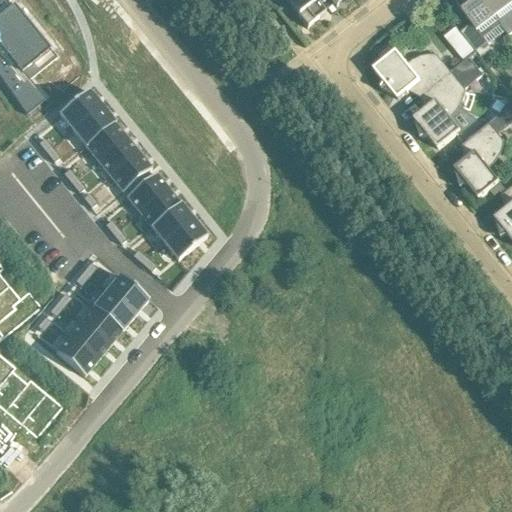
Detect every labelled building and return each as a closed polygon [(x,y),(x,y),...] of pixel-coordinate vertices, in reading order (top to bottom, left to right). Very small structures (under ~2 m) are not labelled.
[(284,0),(308,30),(309,29),(308,28),(325,15),(322,10),(314,0),(284,0)] [(459,0),(455,3),(457,5),(472,25),(461,34),(473,49),(481,58),(492,50),(488,45),(506,31),(495,18),(480,0),(459,0)] [(511,0),(480,0),(495,18),(506,31),(509,36),(511,33),(511,0)] [(14,9),(0,20),(0,50),(2,53),(0,55),(0,79),(27,117),(46,102),(24,76),(51,54),(14,9)] [(397,53),(374,71),(385,85),(381,91),(398,101),(402,93),(404,91),(407,92),(408,93),(415,87),(423,97),(422,97),(422,98),(453,74),(439,57),(438,57),(437,56),(436,56),(435,56),(433,56),(432,56),(431,56),(430,57),(429,57),(428,57),(426,57),(425,57),(424,58),(423,58),(422,58),(421,59),(419,59),(418,59),(417,60),(416,60),(415,61),(414,61),(413,62),(412,62),(411,63),(410,64),(409,64),(408,65),(407,66),(397,53)] [(426,118),(415,121),(420,139),(428,137),(439,151),(454,138),(461,132),(451,119),(454,117),(456,114),(458,111),(461,108),(462,105),(464,101),(465,98),(466,94),(466,90),(483,77),(470,60),(453,74),(422,98),(423,98),(424,98),(431,107),(424,113),(424,114),(426,118)] [(89,94),(60,117),(73,134),(102,110),(89,94)] [(462,147),(463,148),(470,142),(478,151),(471,157),(464,163),(465,164),(466,167),(455,171),(461,189),(468,187),(479,200),(500,183),(489,170),(491,168),(494,166),(495,164),(497,162),(500,158),(501,155),(502,152),(503,149),(504,146),(505,141),(499,135),(511,124),(511,113),(509,109),(491,124),(462,147)] [(102,110),(73,134),(86,150),(115,126),(102,110)] [(115,126),(86,150),(98,165),(127,141),(115,126)] [(45,141),(39,146),(46,156),(53,151),(45,141)] [(127,141),(98,165),(110,179),(139,156),(127,141)] [(53,151),(46,156),(54,165),(60,160),(53,151)] [(139,156),(110,179),(123,195),(152,172),(139,156)] [(70,172),(64,177),(71,186),(77,181),(70,172)] [(156,176),(127,200),(140,216),(169,192),(156,176)] [(77,181),(71,186),(79,196),(85,191),(77,181)] [(511,188),(502,197),(503,198),(504,197),(511,205),(511,206),(504,212),(505,213),(506,217),(495,220),(501,239),(508,236),(511,240),(511,188)] [(169,192),(140,216),(152,231),(181,207),(169,192)] [(90,196),(83,201),(91,211),(97,206),(90,196)] [(181,207),(152,231),(165,246),(194,223),(181,207)] [(111,223),(105,228),(113,238),(119,233),(111,223)] [(194,223),(165,246),(178,263),(207,239),(194,223)] [(119,233),(113,238),(120,247),(127,242),(119,233)] [(138,253),(133,259),(142,267),(147,261),(138,253)] [(147,261),(142,267),(151,275),(156,269),(147,261)] [(0,294),(10,287),(0,274),(0,272),(4,269),(0,264),(0,294)] [(91,266),(83,275),(89,280),(97,271),(91,266)] [(83,275),(75,284),(81,290),(89,280),(83,275)] [(120,278),(107,295),(135,319),(149,302),(120,278)] [(10,287),(0,294),(0,334),(4,340),(42,308),(29,292),(21,300),(10,287)] [(107,295),(94,310),(122,334),(135,319),(107,295)] [(65,296),(58,306),(64,311),(72,301),(65,296)] [(58,306),(50,315),(56,320),(64,311),(58,306)] [(94,310),(81,325),(110,349),(122,334),(94,310)] [(45,320),(38,330),(44,335),(52,325),(45,320)] [(81,325),(69,340),(98,364),(110,349),(81,325)] [(22,338),(15,347),(26,357),(34,347),(22,338)] [(69,340),(56,356),(85,380),(98,364),(69,340)] [(34,347),(26,357),(37,366),(45,356),(34,347)] [(0,355),(0,387),(13,372),(13,373),(16,369),(0,355)] [(53,364),(45,373),(57,383),(64,374),(53,364)] [(13,372),(0,387),(0,408),(5,413),(28,385),(27,384),(13,373),(13,372)] [(64,374),(57,383),(68,393),(76,384),(64,374)] [(28,385),(5,413),(21,426),(47,395),(30,381),(27,384),(28,385)] [(47,395),(21,426),(37,439),(63,408),(47,395)]
